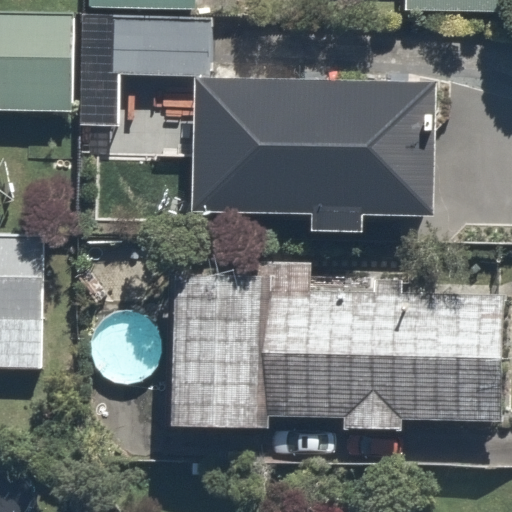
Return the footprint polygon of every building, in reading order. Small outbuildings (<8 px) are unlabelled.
[(204,0),(97,0),(97,14),(111,14),(204,17),(204,0)] [(511,0),(416,0),(416,23),(511,24),(511,0)] [(84,17),(0,14),(0,126),(81,129),(84,17)] [(214,92),(217,17),(204,17),(111,14),(109,88),(214,92)] [(204,94),(204,230),(445,230),(445,95),(204,94)] [(146,136),(86,133),(82,225),(175,229),(178,171),(144,170),(146,136)] [(52,240),(0,238),(0,377),(48,379),(52,240)] [(197,279),(188,442),(276,447),(277,429),(507,442),(511,348),(511,315),(282,303),(283,283),(197,279)]
